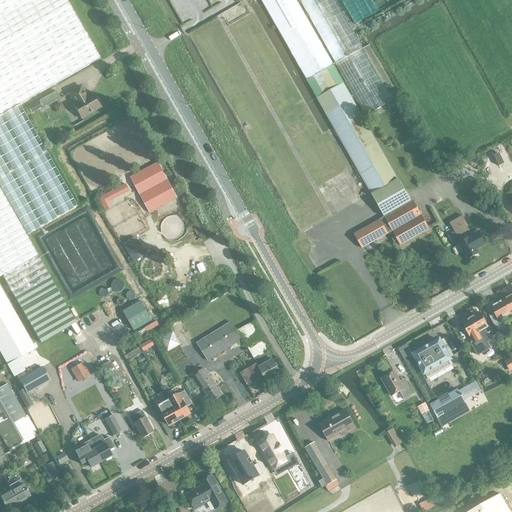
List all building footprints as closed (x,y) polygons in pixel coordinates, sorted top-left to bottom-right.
[(49,278),(26,236),(0,190),(0,114),(19,104),(100,58),(66,0),(0,0),(0,276),(2,276),(14,297),(40,343),(75,323),(49,278)] [(327,68),(333,64),(296,0),(261,0),(307,80),(313,76),(327,68)] [(299,0),(365,116),(392,101),(334,0),(299,0)] [(342,0),(354,24),(377,13),(370,0),(342,0)] [(398,179),(343,82),(337,86),(327,68),(313,76),(323,95),(317,98),(371,194),(370,194),(383,217),(411,201),(398,179)] [(80,86),(68,93),(75,104),(73,105),(81,118),(100,107),(93,94),(86,97),(80,86)] [(56,91),(38,101),(42,108),(60,98),(56,91)] [(38,101),(27,107),(31,113),(42,107),(38,101)] [(77,206),(19,104),(0,114),(0,190),(26,236),(77,206)] [(149,213),(177,198),(158,163),(130,178),(149,213)] [(99,196),(106,210),(114,206),(111,200),(131,191),(128,183),(99,196)] [(401,245),(429,229),(413,200),(411,201),(383,217),(354,234),(361,248),(393,231),(401,245)] [(477,233),(473,235),(462,215),(449,223),(460,242),(458,244),(467,260),(480,252),(478,249),(484,245),(477,233)] [(132,239),(124,244),(134,261),(142,257),(132,239)] [(49,381),(41,367),(26,375),(17,359),(35,349),(0,287),(0,352),(14,377),(16,376),(27,394),(49,381)] [(511,295),(491,307),(494,314),(489,317),(500,335),(508,331),(501,319),(511,312),(511,295)] [(152,321),(141,301),(123,312),(134,331),(152,321)] [(480,312),(470,318),(488,349),(495,345),(496,347),(501,344),(496,334),(490,338),(485,329),(488,327),(480,312)] [(470,318),(461,323),(469,337),(473,335),(477,342),(478,341),(484,351),(488,349),(470,318)] [(249,324),(237,331),(254,360),(270,351),(253,322),(249,325),(249,324)] [(207,361),(232,346),(241,340),(231,323),(196,343),(207,361)] [(169,350),(182,342),(175,330),(161,337),(169,350)] [(440,341),(439,340),(414,354),(424,374),(425,373),(428,379),(452,365),(449,360),(450,360),(449,358),(453,356),(450,351),(450,350),(449,350),(448,350),(447,350),(446,351),(444,348),(446,347),(446,346),(447,346),(447,345),(446,345),(444,339),(440,341)] [(139,348),(133,352),(136,357),(142,353),(139,348)] [(281,374),(272,359),(258,367),(256,364),(240,373),(247,385),(255,381),(256,383),(264,378),(266,382),(281,374)] [(78,383),(72,385),(78,395),(100,382),(88,360),(71,369),(78,383)] [(211,403),(222,396),(204,368),(193,376),(211,403)] [(381,378),(391,396),(399,392),(403,399),(413,393),(406,382),(401,385),(394,371),(381,378)] [(0,435),(9,452),(36,436),(7,384),(0,387),(0,435)] [(429,405),(437,418),(465,403),(458,389),(429,405)] [(179,420),(190,414),(186,407),(192,404),(184,391),(168,400),(170,402),(179,420)] [(167,393),(153,398),(155,404),(169,399),(167,393)] [(179,420),(170,402),(167,403),(170,408),(161,413),(169,426),(179,420)] [(421,414),(428,411),(424,404),(418,407),(421,414)] [(318,424),(328,441),(340,434),(341,437),(356,429),(345,409),(318,424)] [(112,415),(104,419),(113,436),(121,431),(112,415)] [(145,417),(135,423),(143,438),(153,433),(145,417)] [(393,429),(388,432),(396,446),(402,443),(393,429)] [(272,435),(258,443),(273,469),(287,461),(281,452),(282,451),(279,445),(278,445),(272,435)] [(111,456),(108,451),(114,447),(109,437),(102,440),(104,444),(94,449),(101,462),(111,456)] [(39,455),(46,452),(39,441),(33,444),(39,455)] [(89,441),(79,447),(90,468),(101,462),(94,449),(89,441)] [(327,485),(337,480),(314,442),(304,448),(327,485)] [(0,468),(9,463),(0,448),(0,468)] [(236,456),(229,460),(243,485),(251,481),(254,480),(253,479),(264,473),(258,463),(253,466),(251,463),(252,463),(252,462),(252,463),(249,459),(250,458),(248,459),(244,451),(239,454),(236,456)] [(61,463),(69,459),(66,452),(57,456),(61,463)] [(50,480),(59,474),(53,464),(44,469),(50,480)] [(299,464),(289,469),(296,482),(306,477),(299,464)] [(227,502),(212,475),(199,482),(201,486),(186,494),(195,509),(207,503),(211,511),(227,502)] [(8,486),(18,504),(30,497),(22,483),(15,486),(13,483),(8,486)] [(4,493),(0,494),(0,501),(6,511),(18,504),(8,486),(2,489),(4,493)] [(510,511),(500,494),(468,511),(510,511)] [(439,504),(435,496),(420,504),(424,511),(439,504)]
